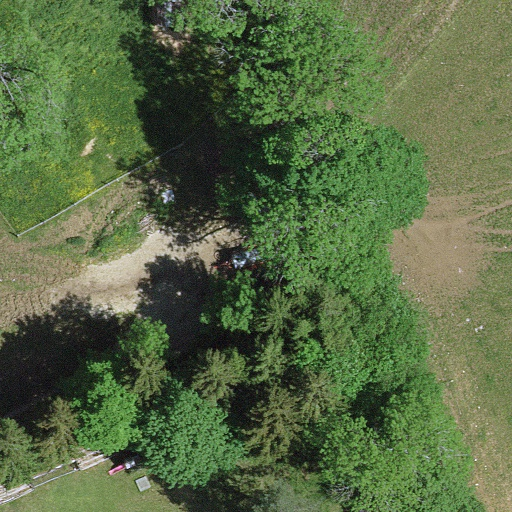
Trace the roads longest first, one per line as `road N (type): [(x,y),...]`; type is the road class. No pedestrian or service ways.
road 1 (track): [(0,437),(262,314),(282,189),(450,0)]
road 2 (track): [(341,125),(492,511)]
